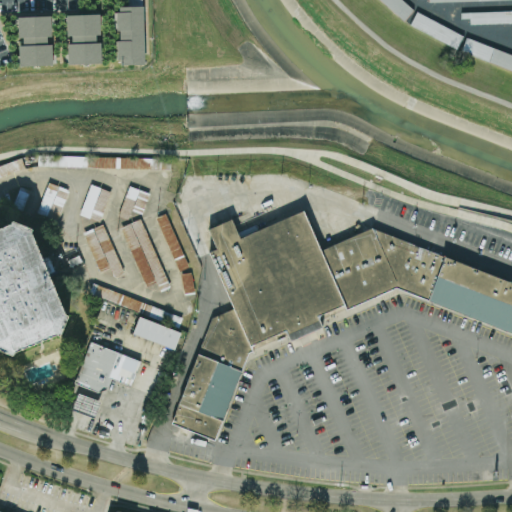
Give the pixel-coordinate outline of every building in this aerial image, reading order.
[(117,58),(123,58),(124,64),(145,63),(143,0),(127,0),(127,5),(115,6),(117,58)] [(380,0),(403,20),(413,9),(402,0),(380,0)] [(469,23),(511,21),(511,9),(460,11),(461,18),(469,17),(469,23)] [(463,34),(416,11),(409,25),(457,47),(463,34)] [(101,62),(101,41),(99,41),(99,13),(66,14),(67,39),(68,63),(101,62)] [(19,65),(53,64),(52,43),(51,43),(50,15),(17,15),(18,41),(19,41),(19,65)] [(511,53),(464,38),(462,46),(462,52),(511,69),(511,53)] [(159,157),(38,154),(38,165),(159,168),(159,157)] [(69,189),(47,181),(37,210),(58,218),(69,189)] [(214,439),(172,423),(211,317),(234,307),(209,251),(217,248),(208,228),(231,218),(240,238),(303,210),(320,249),(372,227),(511,281),(511,331),(396,286),(346,309),(344,304),(318,315),(322,327),(291,340),(286,329),(250,345),(252,350),(248,352),(214,439)] [(156,216),(178,270),(188,266),(166,212),(156,216)] [(141,218),(121,226),(144,285),(156,280),(159,289),(168,285),(141,218)] [(13,355),(0,350),(0,227),(11,223),(12,220),(33,228),(32,231),(65,313),(68,315),(60,335),(57,334),(15,351),(13,355)] [(99,271),(110,266),(113,276),(123,272),(104,223),(83,231),(99,271)] [(181,273),(184,292),(194,291),(191,271),(181,273)] [(180,332),(174,349),(133,333),(140,316),(180,332)] [(73,383),(90,340),(141,360),(131,385),(111,377),(107,388),(97,392),(73,383)] [(100,400),(77,392),(71,408),(94,416),(100,400)]
